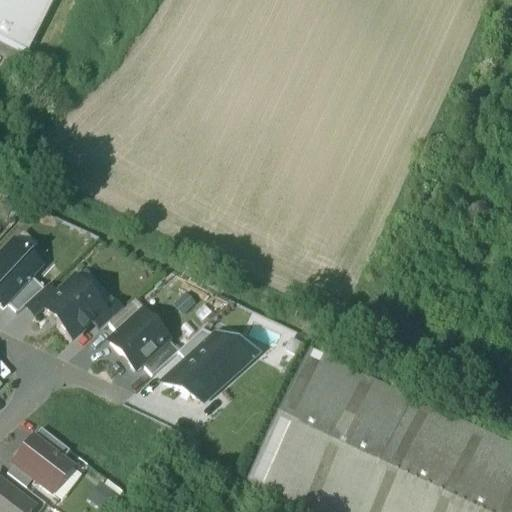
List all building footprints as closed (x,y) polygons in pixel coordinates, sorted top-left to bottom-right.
[(58,0),(0,0),(0,48),(26,62),(58,0)] [(0,309),(2,312),(7,307),(30,284),(40,274),(13,247),(0,260),(0,309)] [(30,284),(7,307),(17,318),(25,310),(41,295),(30,284)] [(56,300),(43,313),(71,344),(90,326),(102,315),(102,314),(74,284),(56,300)] [(41,295),(25,310),(35,321),(43,313),(56,300),(46,290),(41,295)] [(112,305),(102,314),(102,315),(90,326),(99,335),(109,326),(121,315),(112,305)] [(120,338),(141,319),(130,306),(121,315),(109,326),(120,338)] [(109,348),(134,375),(141,368),(166,345),(141,319),(120,338),(109,348)] [(163,389),(201,407),(255,357),(214,338),(163,389)] [(176,356),(166,345),(141,368),(151,379),(176,356)] [(383,392),(357,379),(357,378),(355,377),(355,378),(329,366),(330,365),(327,364),(327,365),(308,356),(245,490),(263,499),(263,500),(265,501),(265,500),(291,511),(511,511),(511,453),(498,447),(499,444),(496,443),(495,445),(469,433),(470,431),(468,430),(467,432),(441,420),(442,417),(440,417),(439,419),(413,406),(414,404),(412,404),(411,405),(385,393),(386,392),(384,390),(383,392)] [(40,433),(32,443),(61,465),(68,455),(40,433)] [(61,465),(32,443),(13,468),(13,469),(51,497),(70,472),(61,465)] [(32,483),(13,469),(6,478),(25,492),(32,483)] [(30,511),(19,503),(0,488),(0,511),(30,511)] [(41,511),(45,508),(26,493),(19,503),(30,511),(41,511)]
